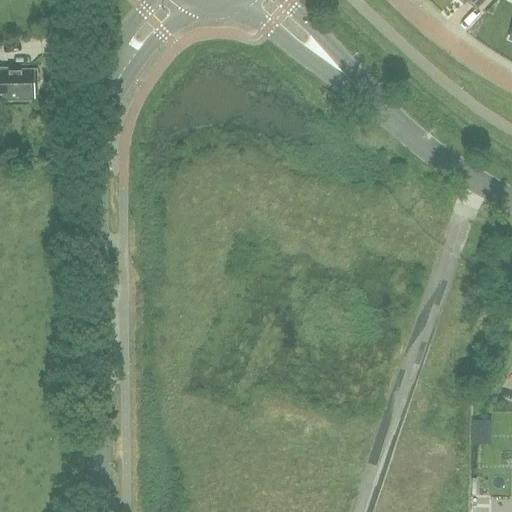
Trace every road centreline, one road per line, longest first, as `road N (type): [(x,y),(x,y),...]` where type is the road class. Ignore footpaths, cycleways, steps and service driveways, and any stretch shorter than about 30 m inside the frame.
road 1 (tertiary): [(101,511),(100,130),(115,72)]
road 2 (primary): [(511,201),(418,145),(337,70)]
road 3 (residential): [(399,0),(511,84)]
road 4 (primary): [(241,0),(295,50),(337,70)]
